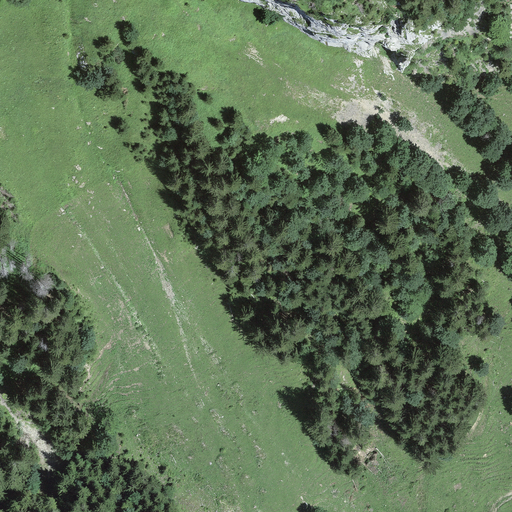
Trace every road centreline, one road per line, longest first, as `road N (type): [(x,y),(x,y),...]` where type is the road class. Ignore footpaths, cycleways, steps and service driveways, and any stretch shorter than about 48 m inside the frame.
road 1 (track): [(8,511),(83,431),(118,354)]
road 2 (track): [(425,511),(432,464),(485,417),(489,358)]
